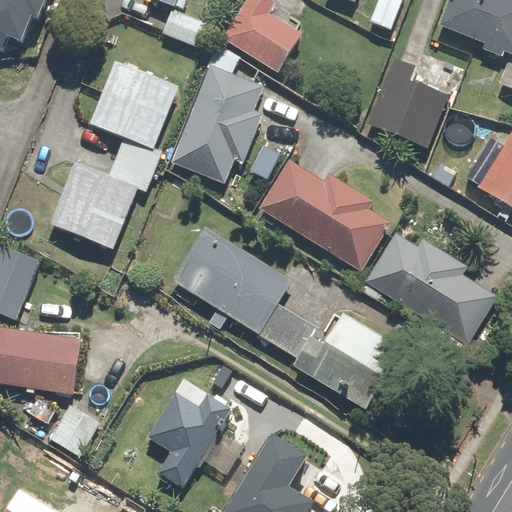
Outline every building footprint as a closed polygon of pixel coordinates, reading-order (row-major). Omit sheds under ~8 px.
[(0,0),(0,50),(6,53),(11,37),(24,41),(31,20),(38,22),(46,0),(0,0)] [(378,0),(369,25),(392,34),(404,0),(378,0)] [(511,4),(500,0),(451,0),(440,28),(511,55),(511,4)] [(244,8),(226,45),(276,70),(294,33),(244,8)] [(172,13),(162,38),(198,52),(208,28),(172,13)] [(119,65),(93,128),(126,141),(114,176),(78,161),(49,228),(112,256),(139,194),(146,196),(162,152),(154,149),(179,90),(119,65)] [(511,67),(507,66),(500,87),(511,91),(511,67)] [(212,69),(171,163),(223,185),(264,92),(212,69)] [(384,75),(367,128),(428,147),(445,94),(384,75)] [(511,215),(511,157),(486,200),(511,215)] [(264,213),(363,275),(394,227),(295,164),(264,213)] [(173,279),(171,283),(226,316),(254,336),(256,334),(300,360),(294,371),(362,407),(394,346),(327,310),(316,330),(275,306),(292,281),(208,223),(170,277),(173,279)] [(466,345),(497,299),(402,233),(370,279),(466,345)] [(79,341),(0,330),(0,385),(72,395),(79,341)] [(192,484),(228,416),(182,391),(145,459),(192,484)] [(58,412),(38,400),(27,418),(47,430),(58,412)] [(51,439),(78,459),(100,429),(74,409),(51,439)] [(272,435),(221,511),(307,511),(313,503),(288,487),(307,458),(272,435)] [(102,448),(87,468),(124,494),(138,474),(102,448)] [(169,490),(146,474),(132,496),(155,511),(169,490)] [(98,511),(59,498),(53,511),(98,511)]
